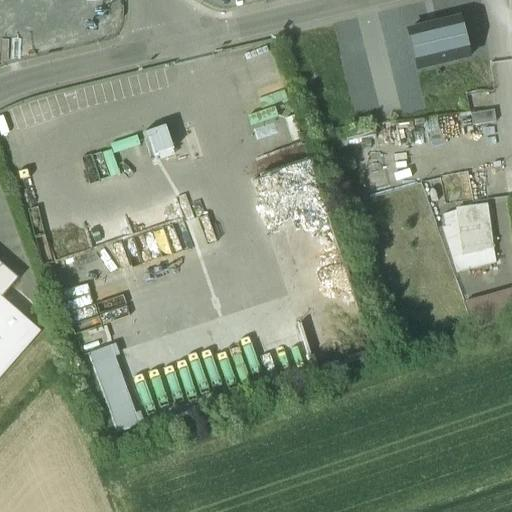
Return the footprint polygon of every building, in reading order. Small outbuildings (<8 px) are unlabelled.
[(457,20),(408,33),(418,71),(467,59),(457,20)] [(443,230),(456,272),(459,273),(494,263),(485,208),(460,210),(458,212),(443,218),(446,228),(443,230)] [(0,297),(16,279),(0,265),(0,297)] [(0,299),(0,377),(39,333),(0,299)] [(110,348),(88,356),(116,434),(138,426),(110,348)]
